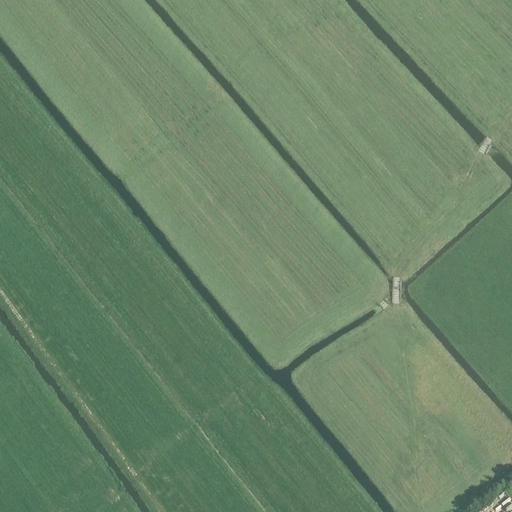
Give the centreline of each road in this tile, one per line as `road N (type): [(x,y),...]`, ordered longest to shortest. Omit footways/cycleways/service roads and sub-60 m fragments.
road 1 (track): [(0,287),(162,511)]
road 2 (track): [(395,317),(396,275),(511,107)]
road 3 (track): [(423,511),(395,317),(370,283)]
